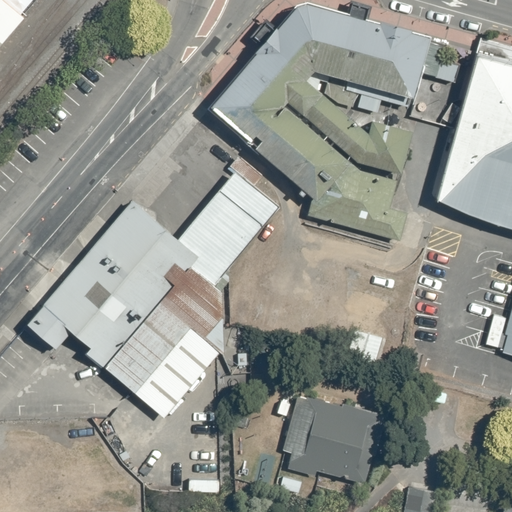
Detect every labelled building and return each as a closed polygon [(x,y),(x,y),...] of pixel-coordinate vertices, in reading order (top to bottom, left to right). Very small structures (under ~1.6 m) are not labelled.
[(295,0),(284,0),(199,101),(289,176),(316,142),(259,99),(264,92),(344,149),(382,159),(391,125),(393,115),(356,103),(346,117),(285,76),(294,64),(404,83),(409,25),(295,0)] [(511,53),(470,42),(425,207),(511,230),(511,53)] [(120,187),(29,294),(148,394),(199,335),(207,259),(262,192),(220,156),(163,223),(120,187)] [(397,266),(365,258),(358,286),(390,294),(397,266)] [(279,375),(266,448),(357,465),(370,392),(279,375)] [(432,511),(433,489),(403,487),(402,511),(432,511)] [(511,511),(511,496),(488,493),(484,511),(511,511)]
